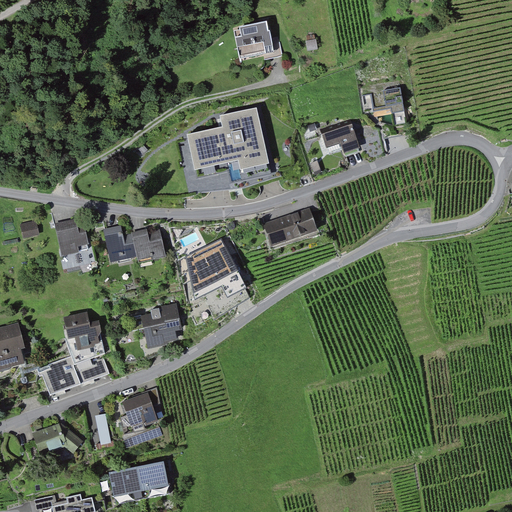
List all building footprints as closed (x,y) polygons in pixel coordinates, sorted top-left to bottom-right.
[(273,24),(235,33),(242,64),(280,55),(273,24)] [(368,91),(372,113),(406,107),(402,85),(368,91)] [(271,177),(257,110),(220,119),(222,129),(186,137),(196,181),(227,174),(229,186),(271,177)] [(355,126),(324,135),(330,157),(361,148),(355,126)] [(310,209),(263,224),(271,248),(318,232),(310,209)] [(83,219),(62,224),(70,258),(92,253),(83,219)] [(37,220),(21,223),(25,239),(40,235),(37,220)] [(106,238),(112,263),(164,251),(158,227),(106,238)] [(226,242),(186,259),(197,301),(225,287),(231,297),(241,292),(249,287),(226,242)] [(180,309),(145,319),(152,346),(187,336),(180,309)] [(91,313),(66,320),(72,342),(76,341),(80,354),(106,347),(100,325),(95,327),(91,313)] [(22,327),(0,331),(0,372),(15,369),(31,366),(22,327)] [(51,376),(59,394),(117,371),(110,352),(51,376)] [(155,397),(127,404),(137,439),(164,432),(155,397)] [(108,413),(97,414),(101,442),(111,440),(108,413)] [(62,427),(38,436),(45,456),(66,448),(79,458),(87,445),(62,427)] [(129,472),(115,475),(120,499),(174,488),(169,463),(151,467),(129,472)] [(85,505),(83,499),(73,502),(72,497),(58,501),(59,505),(59,506),(60,511),(57,511),(95,511),(93,503),(85,505)]
